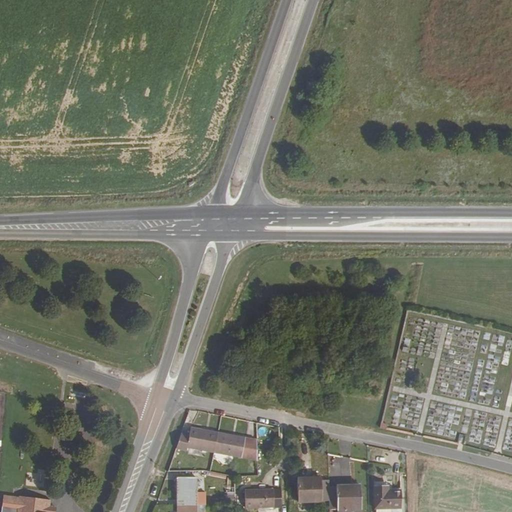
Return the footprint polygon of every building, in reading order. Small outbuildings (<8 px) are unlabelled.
[(179,438),(174,452),(184,454),(185,450),(256,464),(255,444),(188,431),(187,439),(179,438)] [(329,480),(297,481),(297,503),(329,503),(329,487),(329,480)] [(179,509),(193,508),(191,482),(174,482),(175,506),(180,506),(179,509)] [(400,507),(399,490),(386,490),(386,485),(372,485),(373,508),(374,508),(400,507)] [(362,509),(361,486),(329,487),(329,503),(329,510),(338,510),(362,509)] [(234,499),(234,487),(224,487),(224,499),(234,499)] [(245,508),(273,508),(273,490),(245,491),(245,508)] [(47,511),(48,507),(49,500),(18,497),(18,498),(2,496),(0,511),(47,511)]
